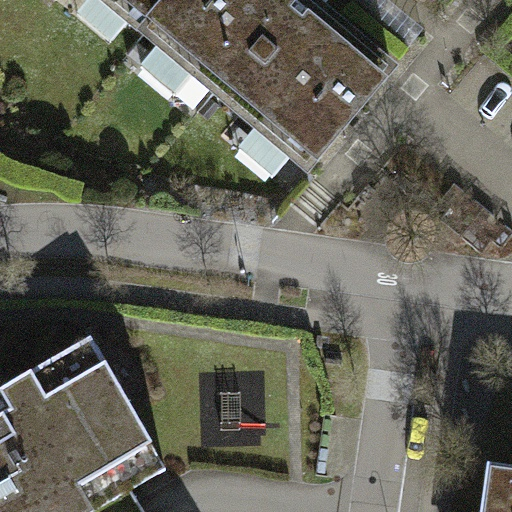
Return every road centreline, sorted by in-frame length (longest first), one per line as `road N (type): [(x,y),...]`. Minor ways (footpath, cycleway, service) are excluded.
road 1 (residential): [(404,273),(89,231),(0,234)]
road 2 (residential): [(404,273),(374,511)]
